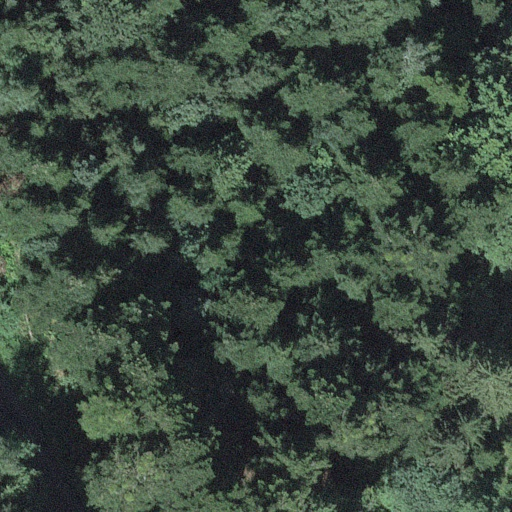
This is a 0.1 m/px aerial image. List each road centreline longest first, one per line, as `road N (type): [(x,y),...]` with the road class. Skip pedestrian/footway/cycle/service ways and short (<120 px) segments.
road 1 (track): [(511,164),(437,0)]
road 2 (track): [(71,511),(0,386)]
